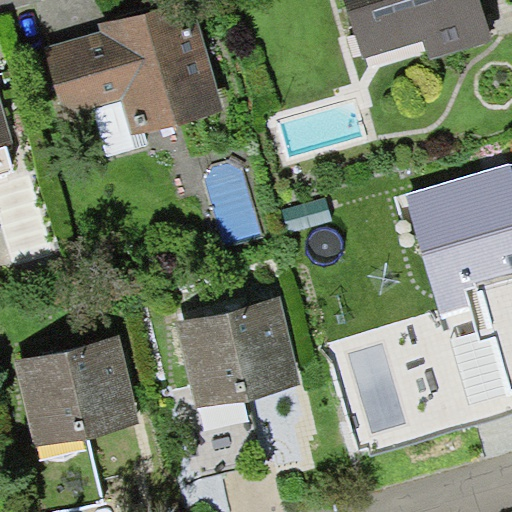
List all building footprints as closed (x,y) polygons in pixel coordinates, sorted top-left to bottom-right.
[(352,0),(368,53),(427,36),(435,62),(506,42),(494,0),(352,0)] [(104,39),(53,53),(73,124),(95,118),(107,162),(136,154),(131,136),(226,109),(196,1),(100,27),(104,39)] [(0,177),(25,170),(0,82),(0,177)] [(494,175),(414,198),(454,334),(511,316),(511,307),(508,295),(511,293),(511,185),(498,190),(494,175)] [(277,305),(183,326),(208,436),(253,426),(248,401),(297,390),(277,305)] [(26,511),(76,511),(105,505),(88,434),(149,420),(128,332),(16,358),(32,423),(6,429),(26,511)]
